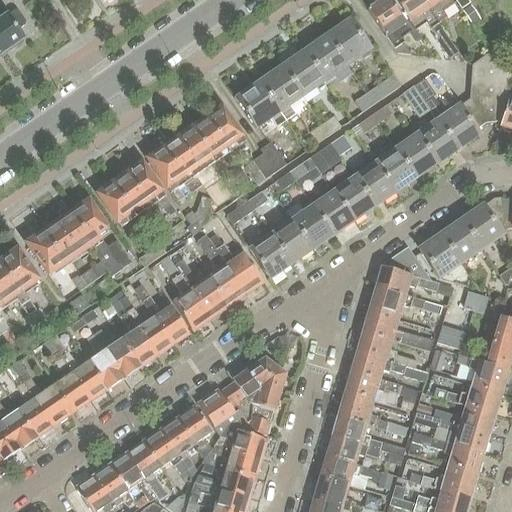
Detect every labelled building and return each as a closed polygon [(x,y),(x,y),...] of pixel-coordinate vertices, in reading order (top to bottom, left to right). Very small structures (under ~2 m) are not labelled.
[(372,8),(366,12),(396,55),(411,56),(401,41),(411,34),(405,25),(387,0),(379,0),(371,6),(372,8)] [(392,0),(395,4),(415,33),(426,25),(435,37),(433,38),(448,60),(458,54),(438,26),(439,26),(420,0),(392,0)] [(420,0),(439,26),(447,20),(443,14),(454,7),(449,0),(420,0)] [(453,0),(461,10),(470,4),(466,0),(453,0)] [(471,7),(462,12),(473,27),(481,21),(471,7)] [(0,21),(0,50),(3,55),(6,53),(5,52),(9,49),(10,51),(19,44),(19,42),(23,39),(17,32),(24,27),(25,22),(18,13),(13,11),(0,21)] [(339,28),(326,38),(346,67),(369,52),(348,22),(345,25),(346,26),(340,30),(339,28)] [(346,67),(326,38),(311,48),(312,49),(307,53),(306,51),(303,53),(323,83),(346,67)] [(470,80),(506,82),(504,67),(506,66),(500,65),(491,52),(471,66),(471,68),(470,80)] [(323,83),(303,53),(300,55),(301,57),(296,61),(295,59),(280,69),(301,99),(323,83)] [(301,99),(280,69),(267,78),(268,80),(262,84),(261,82),(258,84),(284,123),(294,116),(288,107),(301,99)] [(393,76),(365,95),(373,107),(401,88),(393,76)] [(470,80),(468,100),(485,124),(500,123),(507,101),(508,98),(506,82),(470,80)] [(457,151),(478,137),(474,132),(485,124),(468,100),(444,117),(433,101),(436,99),(423,81),(413,88),(430,111),(437,122),(457,151)] [(250,90),(236,99),(235,100),(256,130),(270,120),(276,128),(284,123),(258,84),(255,86),(256,88),(251,91),(250,90)] [(430,111),(413,88),(402,96),(418,119),(430,111)] [(373,107),(365,95),(354,103),(361,115),(373,107)] [(500,123),(499,128),(501,129),(503,132),(509,134),(511,132),(511,102),(507,101),(500,123)] [(385,107),(371,117),(378,126),(391,117),(385,107)] [(200,169),(210,162),(218,175),(226,169),(217,157),(242,140),(221,111),(222,111),(221,110),(146,161),(147,162),(176,204),(184,198),(175,186),(179,184),(188,196),(209,182),(200,169)] [(378,126),(371,117),(358,125),(364,135),(378,126)] [(333,118),(319,127),(327,138),(340,129),(333,118)] [(416,136),(436,166),(457,151),(437,122),(416,136)] [(327,138),(319,127),(308,135),(316,146),(327,138)] [(395,151),(415,180),(436,166),(416,136),(395,151)] [(329,146),(336,155),(338,158),(351,149),(342,137),(329,146)] [(270,144),(260,151),(259,151),(262,155),(275,174),(286,166),(270,144)] [(316,155),(309,159),(316,169),(320,176),(341,162),(338,158),(336,155),(329,146),(316,155)] [(374,165),(394,194),(415,180),(395,151),(374,165)] [(262,155),(252,163),(265,181),(275,174),(262,155)] [(252,163),(243,169),(256,187),(265,181),(252,163)] [(302,164),(288,174),(295,183),(309,174),(302,164)] [(142,166),(141,165),(96,196),(98,200),(99,200),(120,229),(128,224),(125,221),(140,210),(143,214),(151,208),(149,205),(155,200),(157,203),(155,204),(161,212),(162,211),(168,219),(176,214),(148,174),(142,166)] [(349,174),(374,208),(394,194),(374,165),(362,174),(358,167),(349,174)] [(247,180),(241,172),(238,167),(229,173),(232,178),(237,186),(247,180)] [(226,169),(218,175),(224,183),(232,177),(228,173),(226,169)] [(295,183),(288,174),(274,183),(281,193),(295,183)] [(374,208),(349,174),(342,179),(346,184),(333,193),(354,222),(374,208)] [(247,202),(254,212),(267,202),(261,193),(247,202)] [(354,222),(333,193),(313,207),(333,236),(354,222)] [(201,198),(199,206),(208,209),(209,206),(211,201),(201,198)] [(482,207),(460,222),(481,253),(503,238),(502,236),(506,234),(506,231),(499,199),(493,201),(482,208),(482,207)] [(511,203),(499,199),(506,231),(511,229),(511,203)] [(254,212),(247,202),(225,217),(232,227),(254,212)] [(68,264),(88,250),(98,264),(106,275),(109,280),(132,265),(116,243),(107,249),(102,242),(101,242),(99,239),(108,233),(87,203),(26,245),(48,277),(52,275),(61,288),(77,277),(68,264)] [(199,206),(196,213),(206,216),(208,210),(208,209),(199,206)] [(333,236),(313,207),(292,222),(312,251),(333,236)] [(191,213),(184,218),(190,227),(197,222),(193,215),(191,213)] [(196,213),(193,215),(197,222),(202,228),(206,216),(196,213)] [(201,231),(202,228),(197,222),(190,227),(186,229),(191,237),(201,231)] [(312,251),(292,222),(271,236),(291,265),(312,251)] [(460,222),(439,237),(460,267),(481,253),(460,222)] [(124,236),(130,245),(138,239),(132,231),(124,236)] [(262,242),(249,251),(269,280),(291,265),(271,236),(267,231),(258,237),(262,242)] [(208,280),(227,309),(240,301),(239,299),(244,295),(215,251),(209,241),(206,237),(196,244),(217,273),(208,280)] [(222,247),(215,237),(209,241),(215,251),(222,247)] [(439,237),(418,251),(440,281),(460,267),(439,237)] [(222,247),(215,251),(244,295),(249,292),(250,294),(261,286),(260,285),(262,283),(243,255),(235,261),(234,261),(223,246),(222,247)] [(159,247),(152,251),(158,260),(165,255),(159,247)] [(382,269),(431,283),(407,249),(383,266),(382,269)] [(152,251),(145,256),(151,265),(158,260),(152,251)] [(16,252),(0,262),(0,336),(1,335),(9,330),(0,316),(0,308),(15,299),(16,301),(21,307),(29,302),(29,301),(25,295),(23,293),(38,282),(22,260),(16,252)] [(143,270),(147,267),(151,265),(145,256),(138,261),(143,270)] [(159,265),(168,278),(177,272),(174,267),(168,258),(159,265)] [(180,276),(209,320),(214,316),(215,318),(227,309),(208,280),(200,285),(189,270),(188,270),(182,261),(174,267),(177,272),(180,276)] [(106,275),(98,264),(91,269),(99,280),(106,275)] [(382,269),(379,268),(379,269),(381,270),(379,274),(377,273),(373,289),(375,290),(406,298),(408,289),(415,290),(416,288),(431,293),(434,284),(431,283),(382,269)] [(511,269),(511,268),(498,278),(505,287),(507,287),(511,269)] [(99,280),(91,269),(85,273),(92,284),(99,280)] [(92,284),(85,273),(78,278),(86,289),(92,284)] [(185,324),(191,332),(193,331),(194,332),(205,325),(204,323),(209,320),(180,276),(171,283),(182,299),(173,305),(185,324)] [(71,283),(79,294),(86,289),(78,278),(71,283)] [(134,292),(141,303),(149,297),(142,286),(134,292)] [(368,305),(367,309),(399,318),(402,309),(409,311),(409,309),(422,312),(424,303),(406,298),(375,290),(374,294),(372,293),(368,305)] [(467,293),(462,310),(472,313),(477,296),(467,293)] [(80,295),(66,304),(75,316),(88,307),(80,295)] [(114,296),(106,302),(109,305),(118,319),(125,314),(114,298),(115,298),(114,296)] [(121,301),(118,296),(115,298),(114,298),(125,314),(133,309),(125,298),(121,301)] [(477,296),(472,313),(482,316),(487,299),(477,296)] [(182,326),(170,308),(160,314),(149,297),(141,303),(152,319),(153,319),(171,346),(175,343),(176,344),(188,336),(187,334),(188,334),(182,326)] [(29,302),(21,307),(28,317),(36,312),(29,302)] [(424,303),(422,312),(439,317),(441,308),(424,303)] [(28,317),(23,320),(29,329),(30,330),(57,312),(56,309),(44,317),(40,310),(39,309),(36,312),(28,317)] [(153,319),(152,319),(144,325),(133,309),(125,314),(155,357),(159,354),(160,356),(172,347),(171,346),(153,319)] [(367,309),(361,329),(363,329),(362,333),(360,333),(360,334),(392,344),(429,355),(432,346),(401,337),(402,335),(395,333),(399,318),(367,309)] [(96,310),(82,319),(87,328),(101,319),(96,310)] [(120,341),(139,370),(152,361),(151,359),(155,357),(125,314),(118,319),(129,335),(120,341)] [(498,319),(485,364),(508,371),(511,359),(511,354),(511,351),(511,314),(510,322),(498,319)] [(85,326),(81,320),(71,326),(76,333),(85,326)] [(441,328),(436,345),(459,352),(464,335),(441,328)] [(9,330),(1,335),(8,345),(16,340),(9,330)] [(139,370),(120,341),(111,347),(101,332),(93,337),(122,379),(126,377),(127,378),(139,370)] [(392,344),(360,334),(355,349),(357,349),(356,354),(406,369),(427,375),(430,366),(396,356),(396,354),(389,353),(392,344)] [(287,352),(296,339),(289,336),(284,336),(278,338),(287,352)] [(60,359),(67,354),(56,337),(49,342),(60,359)] [(87,363),(107,392),(119,383),(118,382),(122,379),(93,337),(86,342),(97,357),(87,363)] [(48,343),(42,347),(53,364),(60,359),(49,342),(48,343)] [(434,353),(429,372),(440,375),(440,374),(445,356),(434,353)] [(78,370),(67,354),(60,359),(89,401),(93,399),(94,400),(107,392),(87,363),(78,370)] [(406,369),(356,354),(355,359),(353,358),(348,373),(380,382),(382,373),(388,375),(389,373),(403,377),(406,369)] [(474,373),(471,383),(493,389),(502,392),(507,376),(505,376),(506,372),(508,372),(508,371),(485,364),(458,357),(456,365),(468,369),(467,371),(474,373)] [(53,364),(64,379),(54,386),(50,389),(68,416),(73,413),(74,414),(86,406),(85,404),(89,401),(60,359),(53,364)] [(234,383),(233,383),(233,384),(243,400),(247,406),(274,369),(264,362),(244,375),(243,374),(233,381),(234,383)] [(30,380),(19,363),(11,368),(23,385),(30,380)] [(23,385),(11,368),(5,372),(16,389),(23,385)] [(274,369),(247,406),(251,413),(251,419),(269,425),(269,424),(273,413),(273,412),(275,412),(279,400),(277,399),(283,376),(274,369)] [(403,377),(425,384),(427,375),(406,369),(403,377)] [(347,378),(342,394),(352,397),(374,403),(377,393),(382,395),(383,393),(403,399),(402,403),(414,406),(418,393),(380,382),(348,373),(348,374),(350,374),(349,378),(347,378)] [(23,385),(51,428),(56,424),(57,426),(69,418),(68,416),(50,389),(41,395),(30,380),(23,385)] [(495,411),(497,412),(502,392),(493,389),(471,383),(466,397),(460,395),(459,398),(435,390),(433,399),(458,406),(495,417),(495,416),(494,415),(495,411)] [(223,391),(233,408),(243,400),(233,384),(223,391)] [(27,405),(17,411),(36,440),(48,432),(47,430),(51,428),(23,385),(16,389),(27,405)] [(197,405),(196,406),(203,416),(215,434),(217,437),(219,440),(228,427),(247,432),(248,429),(237,415),(233,408),(223,391),(219,394),(218,393),(217,394),(216,392),(201,403),(202,404),(198,407),(197,405)] [(335,417),(335,419),(366,428),(385,434),(388,425),(375,421),(375,419),(369,417),(373,406),(374,403),(352,397),(342,394),(341,397),(341,398),(337,413),(339,414),(337,418),(335,417)] [(243,400),(233,408),(237,415),(248,429),(251,419),(251,413),(247,406),(243,400)] [(417,406),(415,415),(424,418),(429,419),(430,418),(432,411),(422,408),(417,406)] [(495,417),(458,406),(455,415),(454,415),(454,417),(440,414),(438,421),(438,422),(487,436),(489,431),(491,432),(495,417)] [(24,449),(36,440),(17,411),(7,418),(0,407),(0,422),(19,450),(22,447),(24,449)] [(210,438),(212,436),(194,410),(193,411),(191,409),(180,417),(181,419),(177,421),(194,447),(203,461),(208,454),(212,452),(207,445),(206,446),(205,444),(211,440),(210,438)] [(438,422),(438,421),(430,418),(429,419),(424,418),(415,415),(413,422),(413,423),(427,428),(428,423),(437,426),(438,422)] [(248,429),(247,432),(265,437),(269,425),(251,419),(248,429)] [(366,428),(335,419),(331,433),(333,434),(331,439),(379,453),(389,456),(402,460),(405,451),(382,444),(381,445),(369,441),(370,439),(363,438),(366,428)] [(194,447),(177,421),(176,422),(175,421),(163,429),(164,430),(160,433),(191,480),(196,472),(188,459),(189,458),(186,453),(194,447)] [(0,458),(3,463),(16,454),(15,452),(19,450),(0,422),(0,458)] [(454,437),(452,446),(484,456),(488,441),(486,440),(487,436),(438,422),(437,426),(436,429),(449,433),(449,436),(454,437)] [(388,425),(385,434),(404,439),(407,429),(388,424),(388,425)] [(219,440),(213,448),(258,462),(260,456),(262,457),(266,443),(264,443),(264,441),(246,435),(247,432),(228,427),(219,440)] [(191,480),(160,433),(156,436),(154,434),(142,443),(161,470),(169,465),(172,470),(174,468),(185,485),(191,480)] [(433,441),(413,435),(410,445),(430,450),(433,441)] [(379,453),(331,439),(330,443),(328,442),(324,457),(355,467),(358,457),(364,459),(364,457),(377,461),(379,453)] [(483,457),(484,456),(452,446),(433,441),(430,450),(443,453),(442,456),(448,457),(446,468),(468,474),(477,477),(482,461),(480,460),(481,456),(483,457)] [(155,499),(158,504),(167,498),(152,476),(161,470),(142,443),(129,452),(130,453),(126,456),(153,496),(155,499)] [(208,454),(203,461),(201,465),(204,467),(205,467),(213,469),(213,470),(217,457),(222,459),(221,460),(227,462),(223,473),(254,482),(259,466),(257,466),(258,462),(213,448),(212,452),(208,454)] [(121,458),(108,466),(126,494),(134,488),(138,493),(140,492),(144,497),(148,504),(155,499),(153,496),(126,456),(122,459),(121,458)] [(389,456),(386,464),(400,468),(402,460),(389,456)] [(322,462),(318,478),(327,481),(349,488),(352,477),(358,479),(359,477),(371,480),(374,472),(355,467),(324,457),(323,458),(325,459),(324,463),(322,462)] [(118,499),(126,494),(108,466),(95,475),(97,477),(92,479),(113,511),(124,511),(121,506),(122,505),(118,499)] [(204,467),(200,473),(211,476),(213,469),(205,467),(204,467)] [(423,478),(420,487),(439,492),(470,501),(470,500),(469,500),(470,496),(472,496),(476,481),(477,477),(468,474),(446,468),(445,471),(442,481),(435,479),(435,481),(423,478)] [(198,477),(193,485),(202,487),(247,501),(248,495),(250,496),(254,482),(223,473),(220,483),(198,477)] [(381,474),(377,489),(389,493),(393,477),(381,474)] [(423,478),(410,475),(408,484),(420,487),(423,478)] [(311,502),(310,503),(340,511),(362,511),(363,509),(350,505),(351,503),(345,502),(348,491),(349,488),(327,481),(318,478),(317,482),(312,498),(314,498),(313,502),(311,502)] [(75,491),(89,511),(98,511),(101,510),(102,511),(113,511),(92,479),(88,482),(87,481),(75,489),(77,490),(75,491)] [(193,486),(188,504),(197,507),(200,494),(202,487),(193,485),(193,486)] [(246,505),(247,501),(202,487),(200,494),(210,497),(210,500),(215,501),(212,511),(214,511),(245,511),(248,505),(246,505)] [(392,499),(402,502),(405,491),(395,488),(392,499)] [(467,511),(470,501),(439,492),(436,502),(431,500),(430,502),(417,498),(415,505),(436,511),(467,511)] [(144,497),(134,504),(138,511),(148,504),(144,497)] [(179,497),(165,509),(168,511),(179,511),(182,501),(181,500),(179,497)] [(436,511),(415,505),(402,502),(392,499),(391,499),(388,507),(404,511),(436,511)] [(340,511),(310,503),(307,511),(340,511)]
